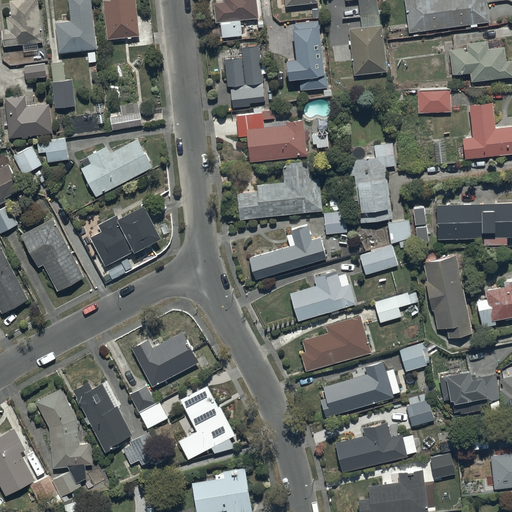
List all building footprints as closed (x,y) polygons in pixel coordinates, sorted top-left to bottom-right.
[(7,25),(2,26),(3,42),(22,40),(23,48),(38,47),(37,38),(42,37),(37,0),(9,0),(11,13),(6,14),(7,25)] [(68,0),(71,17),(56,18),(59,49),(98,45),(92,0),(68,0)] [(103,0),(107,36),(139,32),(135,0),(103,0)] [(256,0),(213,0),(215,18),(221,18),(222,34),(241,32),(239,16),(258,15),(256,0)] [(359,0),(362,24),(380,22),(377,0),(359,0)] [(405,0),(409,29),(489,18),(486,0),(405,0)] [(319,21),(293,23),(296,53),(287,53),(289,72),(299,71),(300,86),(328,84),(326,70),(324,70),(319,21)] [(380,22),(362,24),(350,25),(354,71),(387,68),(382,22),(380,22)] [(467,45),(450,46),(452,71),(471,69),(472,78),(511,73),(511,72),(510,56),(505,57),(503,42),(502,42),(501,36),(487,38),(487,37),(467,39),(467,45)] [(242,53),(224,55),(227,82),(263,78),(259,40),(241,42),(242,53)] [(64,58),(50,60),(55,104),(75,103),(72,76),(65,76),(64,58)] [(45,61),(25,63),(26,76),(46,74),(45,61)] [(263,82),(231,85),(232,103),(251,101),(250,97),(264,95),(263,82)] [(450,85),(417,86),(418,110),(451,109),(450,85)] [(25,92),(4,94),(10,134),(21,133),(21,136),(29,135),(28,132),(53,129),(49,101),(27,104),(25,92)] [(493,98),(470,101),(473,133),(462,134),(464,155),(511,149),(511,121),(496,123),(493,98)] [(121,112),(110,114),(112,127),(142,121),(138,99),(120,103),(121,112)] [(254,110),(236,112),(239,133),(247,132),(250,157),(307,151),(303,115),(286,116),(286,121),(263,123),(263,116),(275,115),(274,102),(253,104),(254,110)] [(96,115),(73,116),(74,134),(88,133),(88,132),(97,131),(96,115)] [(328,131),(312,132),(313,141),(317,140),(318,145),(329,144),(328,131)] [(96,193),(153,162),(137,134),(110,148),(107,142),(87,153),(88,154),(81,158),(83,162),(80,163),(96,193)] [(46,150),(48,159),(68,156),(65,135),(44,138),(44,141),(38,142),(39,151),(46,150)] [(375,152),(346,155),(347,174),(354,173),(354,180),(343,181),(345,200),(361,198),(361,205),(359,205),(360,219),(392,216),(386,164),(396,162),(393,139),(374,141),(375,152)] [(23,170),(41,161),(32,143),(14,153),(23,170)] [(310,155),(282,158),(283,178),(257,180),(258,188),(237,189),(239,216),(322,207),(318,175),(312,176),(310,155)] [(0,199),(6,197),(5,194),(21,185),(7,159),(0,163),(0,199)] [(330,209),(324,210),(326,232),(347,230),(345,207),(343,207),(342,197),(329,198),(330,209)] [(162,231),(143,198),(99,222),(102,227),(90,233),(105,262),(162,231)] [(511,198),(437,200),(438,234),(483,233),(484,241),(508,240),(508,232),(511,232),(511,198)] [(0,206),(0,229),(18,221),(9,202),(0,206)] [(423,202),(413,204),(419,240),(428,239),(423,202)] [(54,213),(21,230),(38,263),(43,260),(56,287),(84,273),(54,213)] [(409,216),(388,219),(391,241),(399,240),(400,245),(412,244),(409,216)] [(290,242),(249,254),(256,276),(326,254),(320,233),(312,236),(308,221),(291,226),(292,230),(287,232),(290,242)] [(0,302),(3,308),(27,295),(0,241),(0,302)] [(391,242),(359,251),(366,273),(398,263),(391,242)] [(455,251),(423,259),(427,277),(426,277),(436,324),(446,322),(449,335),(473,330),(455,251)] [(316,281),(290,289),(298,316),(331,307),(332,310),(338,309),(337,305),(356,300),(347,270),(338,272),(337,266),(314,273),(316,281)] [(487,294),(477,297),(483,323),(496,320),(495,315),(511,311),(511,273),(502,277),(503,282),(486,286),(487,294)] [(407,288),(374,298),(381,319),(401,313),(398,304),(419,298),(416,289),(408,291),(407,288)] [(328,329),(302,336),(305,347),(301,349),(306,367),(372,348),(360,312),(347,316),(346,311),(332,316),(333,319),(326,321),(328,329)] [(150,333),(131,342),(152,383),(199,358),(183,327),(159,340),(158,337),(153,339),(150,333)] [(423,339),(399,346),(406,368),(427,362),(426,360),(429,359),(423,339)] [(367,370),(323,383),(326,393),(320,395),(326,413),(393,393),(383,357),(365,363),(367,370)] [(501,396),(499,385),(496,371),(485,374),(484,371),(472,373),(470,363),(461,365),(460,358),(447,360),(448,368),(446,369),(446,371),(439,373),(444,397),(452,395),(454,408),(460,407),(461,411),(482,407),(481,401),(490,399),(492,409),(501,408),(499,397),(501,396)] [(499,385),(501,396),(503,405),(511,403),(511,366),(501,369),(502,374),(501,375),(503,385),(499,385)] [(89,377),(72,386),(87,414),(85,414),(88,420),(90,419),(105,448),(121,439),(120,437),(132,430),(131,428),(135,426),(132,420),(128,423),(118,403),(116,404),(103,379),(93,384),(89,377)] [(208,382),(180,396),(196,427),(178,436),(188,455),(234,432),(219,401),(218,402),(208,382)] [(138,408),(155,399),(146,383),(129,391),(138,408)] [(61,384),(37,397),(49,423),(53,463),(68,462),(76,479),(86,474),(85,461),(91,460),(90,440),(82,441),(81,429),(78,429),(77,415),(61,384)] [(411,401),(406,402),(412,422),(434,416),(427,391),(409,396),(411,401)] [(155,399),(138,408),(147,425),(168,414),(159,396),(155,399)] [(413,431),(402,434),(402,432),(391,434),(387,418),(364,424),(366,431),(335,439),(342,468),(407,452),(406,450),(417,448),(416,446),(420,445),(419,438),(415,439),(413,431)] [(15,423),(0,431),(0,482),(5,492),(35,476),(21,450),(27,447),(15,423)] [(131,442),(124,446),(131,461),(139,457),(142,462),(161,452),(149,428),(129,438),(131,442)] [(443,448),(451,447),(455,446),(454,437),(441,439),(443,448)] [(452,449),(443,451),(429,454),(434,477),(456,472),(452,449)] [(511,449),(491,452),(494,485),(511,482),(511,449)] [(224,473),(192,478),(197,511),(226,506),(226,511),(253,511),(245,464),(223,467),(224,473)] [(52,478),(58,489),(61,494),(78,483),(68,468),(52,478)] [(427,511),(424,469),(400,472),(400,476),(392,477),(392,482),(368,485),(369,497),(358,498),(359,511),(427,511)] [(58,489),(52,478),(48,472),(30,483),(40,500),(58,489)]
